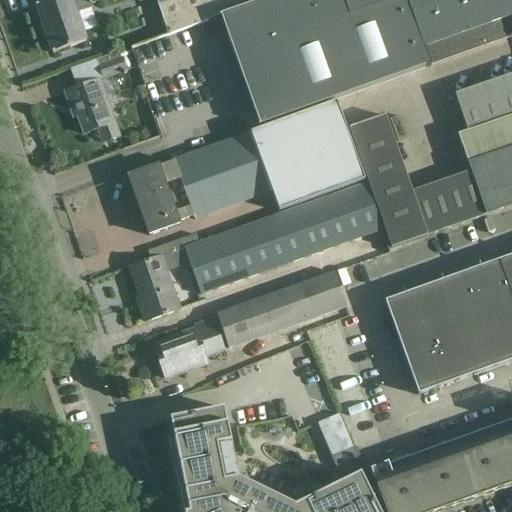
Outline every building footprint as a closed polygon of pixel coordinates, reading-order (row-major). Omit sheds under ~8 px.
[(268,0),(56,0),(36,7),(52,55),(86,43),(74,11),(105,0),(137,0),(139,4),(151,0),(156,0),(168,36),(220,18),(268,0)] [(511,13),(511,0),(268,0),(220,18),(260,129),(511,37),(511,24),(508,14),(511,13)] [(95,61),(102,81),(137,69),(130,49),(95,61)] [(144,81),(158,76),(153,61),(139,65),(144,81)] [(511,76),(454,97),(467,133),(457,137),(462,151),(470,174),(412,194),(385,118),(349,130),(390,250),(485,217),(511,208),(511,76)] [(122,137),(102,81),(65,94),(70,109),(74,108),(84,136),(98,131),(102,144),(122,137)] [(248,135),(269,194),(275,211),(361,180),(334,105),(248,135)] [(269,194),(248,135),(173,162),(174,166),(184,191),(193,217),(195,221),(269,194)] [(193,217),(184,191),(174,166),(160,171),(159,167),(128,179),(138,208),(149,237),(179,226),(178,223),(193,217)] [(201,296),(382,232),(365,186),(184,250),(201,296)] [(511,257),(498,263),(460,276),(422,290),(385,304),(402,351),(418,397),(456,383),(494,370),(511,363),(511,257)] [(146,324),(179,312),(160,259),(130,269),(140,297),(137,298),(146,324)] [(165,380),(208,365),(205,359),(346,310),(334,274),(216,316),(218,321),(194,329),(195,332),(154,347),(165,380)] [(173,437),(168,437),(182,507),(183,511),(377,511),(367,490),(360,476),(294,509),(238,482),(224,410),(170,420),(173,437)] [(354,449),(339,415),(317,425),(331,458),(354,449)] [(511,421),(387,467),(370,473),(376,490),(383,511),(447,511),(511,489),(511,421)]
